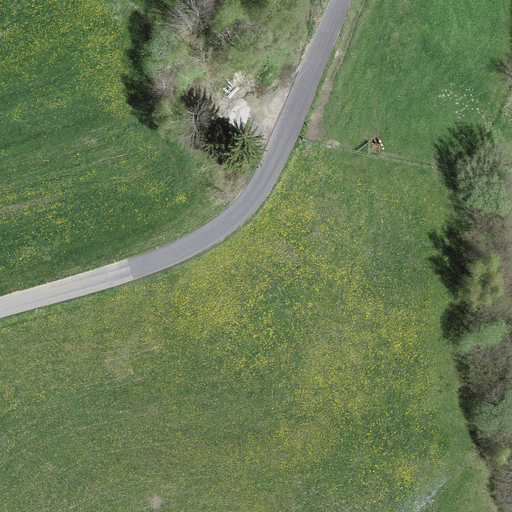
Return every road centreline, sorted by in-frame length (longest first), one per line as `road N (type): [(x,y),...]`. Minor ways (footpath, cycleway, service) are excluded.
road 1 (unclassified): [(344,0),(270,170),(241,210),(151,262),(0,307)]
road 2 (track): [(292,120),(302,0)]
